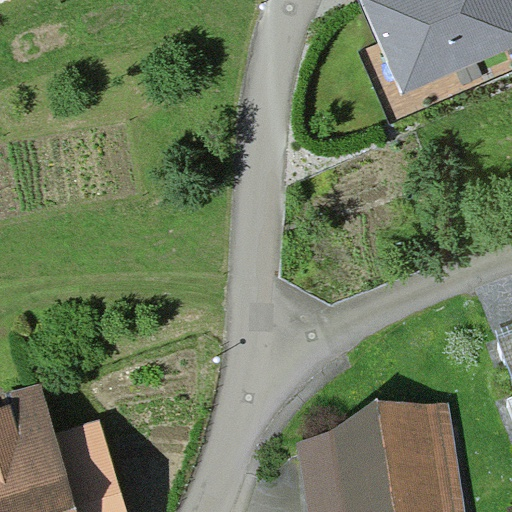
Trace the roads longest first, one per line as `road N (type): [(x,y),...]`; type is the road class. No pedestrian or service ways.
road 1 (residential): [(258,358),(266,110),(292,0)]
road 2 (residential): [(511,253),(258,358)]
road 3 (residential): [(205,511),(258,358)]
